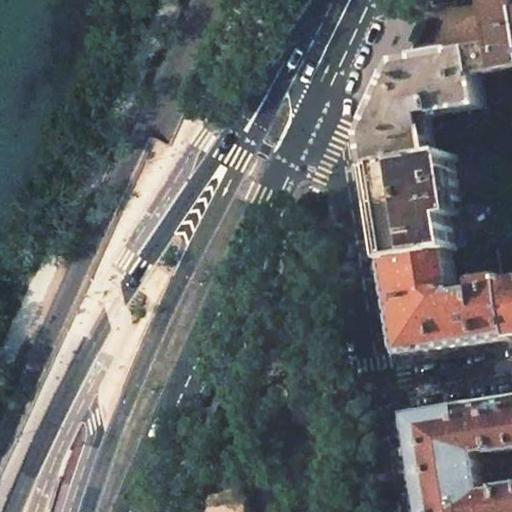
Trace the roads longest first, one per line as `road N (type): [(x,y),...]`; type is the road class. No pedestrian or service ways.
road 1 (primary): [(125,511),(291,141),(301,75)]
road 2 (primary): [(226,163),(196,183),(137,268),(11,511)]
road 3 (primary): [(226,163),(222,195),(117,418),(87,511)]
road 4 (unclassified): [(301,75),(336,146),(371,387)]
road 5 (unclassified): [(511,365),(371,387)]
road 6 (unclassified): [(371,387),(391,511)]
